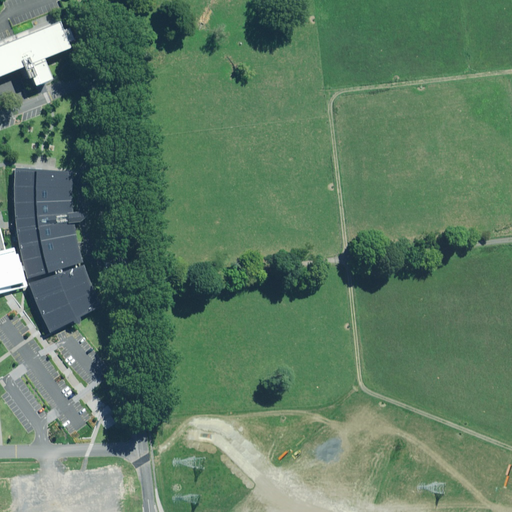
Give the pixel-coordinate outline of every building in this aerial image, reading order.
[(55,26),(0,47),(0,77),(18,70),(23,82),(27,81),(30,89),(41,85),(48,82),(39,61),(65,51),(55,26)] [(41,171),(10,169),(9,188),(9,204),(10,221),(14,246),(15,254),(17,262),(24,287),(30,303),(37,318),(45,335),(67,323),(68,325),(73,327),(75,322),(74,319),(97,307),(89,292),(78,264),(74,248),(71,236),(69,224),(74,223),(80,218),(73,213),(68,214),(68,201),(67,189),(68,172),(41,171)] [(0,292),(24,287),(17,262),(15,254),(13,255),(11,249),(0,251),(0,292)] [(29,309),(25,297),(18,300),(23,311),(29,309)] [(18,311),(0,316),(0,331),(22,324),(18,311)]
